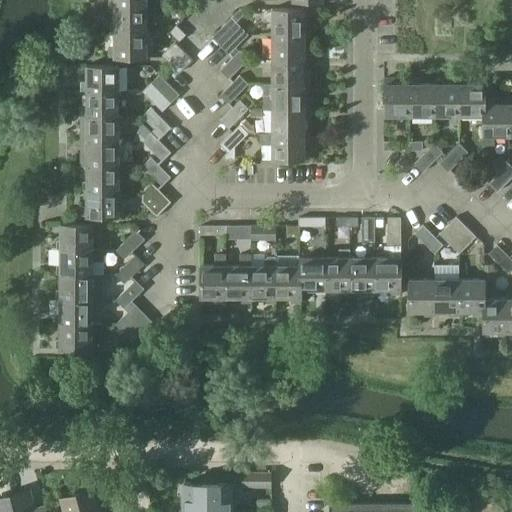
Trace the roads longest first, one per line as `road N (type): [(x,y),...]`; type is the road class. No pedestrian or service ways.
road 1 (residential): [(366,193),(197,196),(167,228),(168,320)]
road 2 (residential): [(290,511),(292,457),(141,454)]
road 3 (residential): [(366,193),(366,0)]
road 4 (residential): [(511,216),(366,193)]
road 5 (residential): [(141,454),(0,451)]
